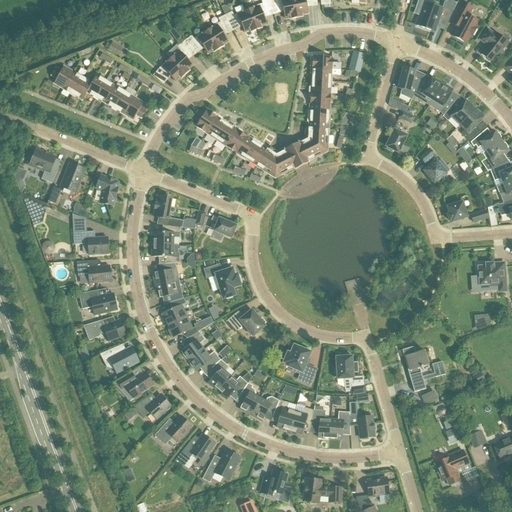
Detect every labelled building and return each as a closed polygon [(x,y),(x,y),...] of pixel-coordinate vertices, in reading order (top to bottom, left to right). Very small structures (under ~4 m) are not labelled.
[(263,17),(273,14),(269,0),(263,0),(262,0),(263,4),(259,6),(253,8),(248,10),(256,30),(261,28),(260,27),(266,24),(263,17)] [(296,18),(292,0),(277,0),(276,0),(269,0),(273,14),(283,11),(284,19),(291,18),(291,19),(296,18)] [(292,0),(296,18),(302,17),(302,15),(308,14),(306,6),(316,5),(315,0),(292,0)] [(442,8),(424,2),(415,25),(434,32),(439,19),(441,18),(448,21),(453,10),(443,6),(442,8)] [(472,35),(476,29),(474,28),(478,21),(474,19),(475,17),(468,13),(471,7),(461,2),(455,12),(462,15),(451,35),(466,43),(470,34),(472,35)] [(221,7),(225,16),(231,13),(229,8),(224,6),(221,7)] [(251,32),(256,30),(248,10),(243,12),(237,14),(233,16),(231,13),(225,16),(232,30),(241,26),(244,33),(250,31),(251,32)] [(223,35),(232,30),(225,16),(219,19),(221,23),(217,25),(211,28),(207,31),(218,49),(223,46),(222,45),(228,42),(223,35)] [(494,35),(487,29),(479,40),(486,45),(480,53),(492,63),(497,56),(499,57),(504,52),(502,50),(507,42),(495,33),(494,35)] [(214,52),(218,49),(207,31),(202,34),(196,37),(193,40),(191,37),(185,41),(195,54),(203,48),(207,54),(213,51),(214,52)] [(187,60),(195,54),(185,41),(176,48),(178,51),(174,55),(170,59),(185,75),(189,71),(188,70),(193,65),(187,60)] [(118,57),(123,49),(112,42),(107,50),(118,57)] [(310,69),(340,70),(341,64),(332,63),(332,58),(312,56),(312,64),(310,64),(310,69)] [(181,79),(185,75),(170,59),(166,62),(166,63),(161,67),(154,75),(163,83),(169,76),(175,82),(180,77),(181,79)] [(354,60),(351,71),(357,73),(358,67),(360,68),(362,62),(354,60)] [(63,89),(73,72),(63,67),(61,71),(55,68),(51,76),(56,79),(53,84),(63,89)] [(413,96),(419,83),(413,80),(413,79),(415,71),(402,68),(397,88),(401,89),(400,95),(411,100),(413,96)] [(82,78),(83,78),(86,72),(81,69),(77,75),(73,72),(63,89),(72,95),(82,78)] [(340,77),(340,70),(310,69),(310,74),(311,74),(311,81),(331,82),(331,76),(340,77)] [(95,98),(105,81),(96,75),(91,83),(92,83),(86,93),(95,98)] [(27,83),(24,77),(18,79),(20,86),(27,83)] [(91,83),(83,78),(82,78),(72,95),(82,101),(86,93),(92,83),(91,83)] [(429,105),(441,84),(440,83),(439,81),(435,79),(433,79),(431,78),(425,87),(419,83),(413,96),(423,102),(429,105)] [(104,104),(115,86),(105,81),(95,98),(104,104)] [(330,89),(331,82),(311,81),(310,88),(309,88),(309,93),(330,94),(337,95),(337,89),(330,89)] [(118,82),(116,87),(130,92),(131,88),(118,82)] [(443,117),(452,105),(453,104),(447,100),(452,91),(450,90),(450,87),(445,85),(443,85),(441,84),(429,105),(442,113),(439,118),(441,120),(443,117)] [(114,109),(124,92),(115,86),(104,104),(114,109)] [(123,115),(133,98),(124,92),(114,109),(123,115)] [(329,106),(330,94),(309,93),(309,98),(310,98),(309,105),(329,106)] [(133,98),(123,115),(133,120),(136,116),(141,119),(145,111),(140,108),(143,103),(133,98)] [(459,125),(474,110),(466,101),(457,110),(452,105),(443,117),(447,121),(451,117),(459,125)] [(329,117),(329,106),(309,105),(309,112),(308,112),(308,117),(329,117)] [(206,134),(217,116),(213,113),(212,114),(206,110),(195,127),(206,134)] [(474,110),(459,125),(465,130),(461,134),(469,141),(480,132),(474,127),(483,118),(474,110)] [(411,124),(414,117),(402,111),(398,118),(411,124)] [(216,140),(227,124),(221,120),(221,119),(217,116),(206,134),(216,140)] [(328,130),(329,117),(308,117),(307,122),(309,122),(308,129),(328,130)] [(226,147),(237,129),(233,126),(233,127),(227,124),(216,140),(226,147)] [(401,126),(396,124),(395,124),(392,130),(394,130),(385,147),(387,148),(386,149),(391,152),(392,150),(398,153),(398,152),(405,155),(409,147),(402,144),(406,136),(398,132),(401,126)] [(236,154),(247,137),(241,133),(241,132),(237,129),(226,147),(236,154)] [(327,152),(328,130),(308,129),(308,139),(327,152)] [(485,152),(501,141),(500,139),(501,137),(498,134),(496,134),(495,132),(483,139),(480,134),(470,142),(473,147),(475,145),(477,148),(481,146),(485,152)] [(247,160),(258,142),(253,139),(253,140),(247,137),(236,154),(247,160)] [(196,138),(191,147),(196,149),(201,141),(196,138)] [(308,162),(327,152),(308,139),(299,143),(297,140),(290,144),(301,166),(308,163),(308,162)] [(490,170),(500,165),(496,159),(508,151),(506,149),(507,147),(505,143),(503,144),(501,141),(485,152),(482,154),(485,159),(481,162),(487,172),(490,170)] [(257,167),(267,150),(261,146),(262,145),(258,142),(247,160),(257,167)] [(294,170),(301,166),(290,144),(282,147),(284,151),(276,155),(275,155),(274,178),(294,169),(294,170)] [(457,152),(460,157),(466,153),(462,148),(457,152)] [(51,169),(56,157),(35,149),(33,155),(29,157),(26,165),(36,169),(37,169),(44,172),(41,179),(52,184),(56,172),(51,169)] [(446,173),(436,161),(438,160),(429,149),(419,158),(425,164),(426,164),(428,167),(423,171),(428,176),(426,177),(431,183),(433,182),(434,183),(435,182),(436,183),(440,179),(439,178),(446,173)] [(274,178),(275,155),(267,150),(257,167),(274,178)] [(459,166),(462,171),(468,167),(464,162),(459,166)] [(75,193),(84,169),(70,163),(60,187),(75,193)] [(502,185),(511,180),(511,167),(504,171),(501,164),(500,165),(490,170),(494,181),(500,179),(502,185)] [(108,179),(101,176),(95,189),(102,191),(99,203),(113,206),(114,201),(117,187),(118,182),(113,181),(113,180),(108,178),(108,179)] [(22,180),(15,177),(21,194),(25,187),(22,180)] [(503,204),(511,201),(511,180),(502,185),(496,187),(498,193),(503,204)] [(55,204),(61,190),(53,187),(48,201),(55,204)] [(33,227),(42,223),(46,205),(21,194),(33,227)] [(170,198),(169,196),(165,196),(163,197),(157,196),(156,204),(155,204),(154,209),(155,209),(153,217),(167,219),(171,198),(170,198)] [(511,201),(503,204),(498,205),(492,207),(494,214),(495,214),(499,213),(500,216),(510,214),(511,221),(511,220),(511,201)] [(452,222),(467,217),(462,202),(447,207),(449,214),(447,215),(449,221),(451,220),(452,222)] [(494,214),(492,207),(487,209),(490,227),(497,226),(495,214),(494,214)] [(55,216),(66,219),(67,213),(56,210),(55,216)] [(473,222),(488,218),(486,211),(471,216),(473,222)] [(202,226),(205,213),(198,212),(195,225),(202,226)] [(231,238),(236,226),(213,216),(211,221),(217,223),(213,231),(214,231),(211,238),(220,242),(223,235),(231,238)] [(183,221),(170,219),(169,226),(180,228),(182,228),(183,221)] [(153,245),(173,245),(173,238),(179,238),(179,233),(180,228),(169,226),(166,226),(166,233),(151,232),(151,240),(153,240),(153,245)] [(94,239),(94,232),(73,233),(73,245),(87,244),(88,255),(108,254),(107,238),(94,239)] [(178,246),(173,246),(173,245),(153,245),(153,250),(151,250),(151,257),(165,257),(165,264),(164,264),(175,263),(180,263),(179,258),(179,252),(178,252),(178,246)] [(91,268),(90,261),(76,262),(78,277),(88,276),(89,284),(111,281),(109,266),(91,268)] [(55,280),(70,279),(67,262),(53,264),(55,280)] [(155,286),(174,282),(172,277),(175,276),(177,272),(175,263),(164,264),(165,270),(164,270),(163,272),(153,274),(155,286)] [(506,285),(504,263),(493,264),(493,263),(485,264),(485,267),(478,267),(478,270),(477,272),(477,274),(477,276),(477,277),(470,277),(472,294),(481,293),(481,292),(497,291),(497,293),(506,293),(506,285)] [(221,272),(219,265),(205,270),(207,278),(214,275),(222,301),(236,296),(233,287),(240,285),(239,283),(241,283),(239,276),(237,277),(236,275),(234,276),(232,269),(221,272)] [(179,281),(174,282),(155,286),(158,298),(168,296),(170,297),(171,303),(183,299),(181,290),(179,281)] [(99,297),(97,291),(78,294),(82,310),(92,307),(94,315),(117,310),(113,294),(99,297)] [(168,326),(186,317),(181,306),(185,304),(183,299),(171,303),(174,309),(162,314),(163,314),(161,315),(164,323),(166,322),(168,326)] [(259,320),(251,310),(242,317),(238,312),(226,322),(234,332),(243,325),(252,336),(253,335),(255,338),(261,333),(259,331),(265,326),(264,325),(266,323),(261,318),(259,320)] [(188,338),(198,332),(196,327),(191,329),(186,317),(168,326),(169,329),(168,330),(171,338),(173,337),(184,333),(187,338),(188,338)] [(203,321),(206,327),(213,323),(210,318),(203,321)] [(104,327),(102,321),(83,326),(88,341),(99,337),(100,333),(106,336),(108,342),(116,339),(117,337),(125,334),(120,321),(104,327)] [(189,361),(204,350),(199,344),(205,340),(198,332),(188,338),(192,343),(181,351),(183,353),(182,355),(185,359),(187,360),(189,361)] [(125,350),(122,344),(99,354),(106,368),(112,365),(115,371),(126,365),(127,368),(138,362),(131,348),(125,350)] [(302,350),(294,346),(290,354),(287,353),(284,363),(286,364),(286,366),(294,369),(293,371),(304,375),(301,381),(309,385),(316,370),(304,365),(310,353),(308,352),(309,350),(303,348),(302,350)] [(415,353),(413,347),(402,350),(414,393),(425,389),(419,368),(428,366),(424,351),(415,353)] [(211,369),(220,360),(214,352),(208,356),(204,350),(189,361),(190,363),(189,365),(193,369),(195,369),(196,371),(207,363),(211,369)] [(350,357),(349,354),(343,355),(343,357),(336,357),(336,370),(334,370),(334,378),(337,378),(337,379),(353,379),(352,373),(355,373),(355,363),(352,363),(352,357),(350,357)] [(218,390),(230,377),(224,372),(228,367),(220,360),(211,369),(211,368),(216,373),(207,383),(213,388),(214,387),(218,390)] [(153,386),(144,372),(137,377),(135,377),(134,377),(131,373),(117,382),(121,390),(127,386),(133,399),(134,398),(136,399),(141,395),(141,394),(153,386)] [(240,394),(247,384),(239,377),(235,381),(230,377),(218,390),(222,393),(220,395),(226,400),(235,389),(240,394)] [(250,415),(260,399),(255,396),(255,394),(254,390),(251,388),(253,386),(248,384),(247,384),(240,394),(239,395),(244,398),(245,400),(240,409),(250,415)] [(352,395),(364,393),(364,386),(351,388),(352,395)] [(425,406),(437,400),(434,391),(421,397),(425,406)] [(170,406),(160,395),(148,406),(143,400),(133,408),(142,418),(147,414),(151,414),(155,420),(170,406)] [(274,413),(279,401),(271,397),(267,398),(265,402),(260,399),(250,415),(261,422),(267,412),(268,412),(273,414),(274,413)] [(289,431),(294,412),(286,409),(288,403),(279,401),(274,413),(280,415),(276,428),(289,431)] [(349,416),(357,415),(357,403),(349,403),(349,416)] [(311,424),(313,411),(304,408),(302,414),(294,412),(289,431),(301,435),(305,422),(311,424)] [(329,439),(331,420),(324,419),(324,411),(313,410),(313,411),(311,424),(318,425),(317,438),(329,439)] [(331,420),(329,439),(341,439),(342,426),(350,427),(349,413),(338,412),(337,420),(331,420)] [(187,432),(191,427),(180,417),(170,428),(165,424),(154,436),(165,445),(172,437),(177,443),(183,437),(184,437),(188,433),(187,432)] [(372,424),(371,417),(357,419),(360,439),(362,439),(362,441),(368,440),(368,438),(374,437),(373,430),(374,430),(374,424),(372,424)] [(450,445),(462,440),(457,428),(445,433),(450,445)] [(474,449),(486,443),(481,432),(469,437),(474,449)] [(206,456),(214,444),(202,435),(194,447),(189,443),(178,456),(175,460),(183,466),(192,455),(197,458),(196,460),(196,463),(201,466),(203,465),(208,458),(206,456)] [(499,460),(511,454),(511,436),(493,445),(499,460)] [(235,455),(225,450),(215,469),(209,465),(202,479),(209,483),(214,474),(228,481),(237,464),(239,465),(240,463),(240,461),(240,458),(239,456),(238,455),(236,453),(235,455)] [(457,475),(470,470),(462,451),(443,459),(443,460),(434,464),(442,482),(446,480),(449,486),(460,481),(457,475)] [(489,451),(480,451),(480,460),(488,461),(489,451)] [(130,469),(124,471),(126,477),(132,475),(130,469)] [(273,493),(282,495),(288,475),(272,470),(270,478),(263,476),(259,493),(272,497),(273,493)] [(368,498),(378,497),(378,495),(389,494),(388,489),(391,485),(387,483),(386,478),(366,481),(368,498)] [(329,488),(324,488),(320,487),(321,481),(306,479),(303,501),(310,502),(310,504),(315,505),(317,503),(318,503),(319,496),(324,497),(329,497),(329,503),(340,503),(340,488),(329,487),(329,488)] [(256,511),(252,501),(239,506),(241,511),(256,511)]
